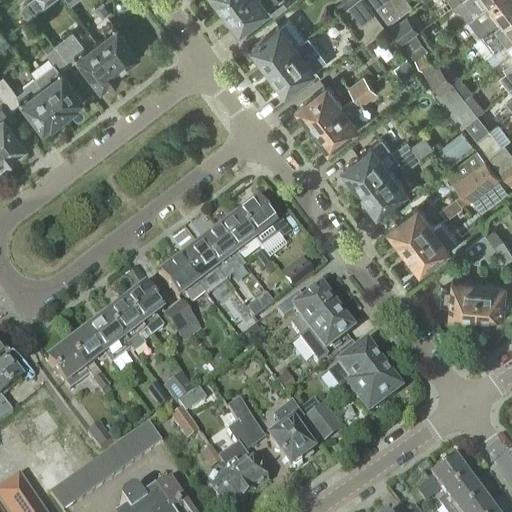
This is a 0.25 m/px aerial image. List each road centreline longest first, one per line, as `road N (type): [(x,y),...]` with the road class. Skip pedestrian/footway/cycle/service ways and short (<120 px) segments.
road 1 (residential): [(461,408),(256,136)]
road 2 (residential): [(13,296),(37,301),(256,136)]
road 3 (residential): [(0,224),(206,71)]
road 4 (residential): [(313,511),(461,408)]
